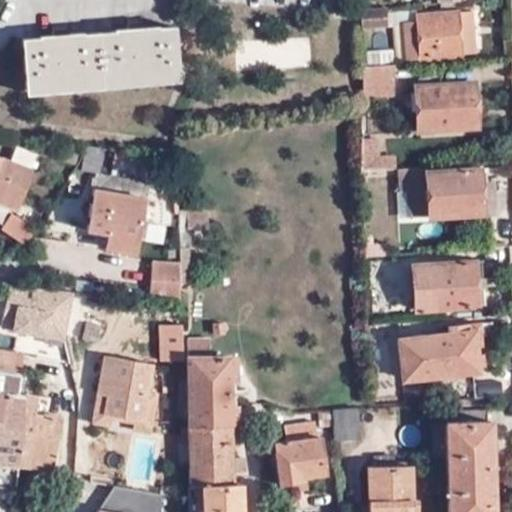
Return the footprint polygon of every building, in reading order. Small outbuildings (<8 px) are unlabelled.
[(389,27),(388,13),(361,14),(362,27),(389,27)] [(408,60),(475,56),(472,13),(417,16),(417,23),(406,23),(408,60)] [(27,88),(178,75),(175,26),(23,40),(27,88)] [(393,91),(392,65),(362,67),(362,92),(393,91)] [(179,81),(178,75),(27,88),(28,94),(179,81)] [(417,132),(478,130),(476,84),(416,86),(417,132)] [(182,123),(195,121),(195,112),(181,113),(182,123)] [(361,137),(361,172),(391,169),(391,156),(375,158),(375,137),(361,137)] [(0,201),(13,207),(27,166),(0,156),(0,201)] [(428,173),(427,167),(399,168),(401,192),(409,192),(410,217),(491,212),(490,185),(481,185),(480,169),(428,173)] [(114,237),(112,251),(133,254),(148,183),(97,172),(85,231),(104,235),(114,237)] [(190,180),(176,180),(176,199),(190,199),(190,180)] [(206,210),(177,211),(177,230),(193,229),(207,229),(206,210)] [(0,223),(0,229),(19,243),(31,233),(33,229),(8,211),(0,223)] [(193,229),(177,230),(178,249),(189,248),(194,247),(193,229)] [(102,248),(112,251),(114,237),(104,235),(102,248)] [(178,265),(179,283),(190,283),(189,248),(178,249),(178,265)] [(411,266),(414,311),(483,306),(482,285),(475,286),(474,262),(411,266)] [(155,283),(179,285),(179,283),(178,265),(151,263),(150,283),(155,283)] [(154,298),(179,300),(179,286),(179,285),(155,283),(154,298)] [(201,316),(202,324),(212,324),(212,316),(201,316)] [(223,323),(212,324),(211,330),(212,334),(223,334),(223,323)] [(202,324),(194,324),(186,325),(187,336),(202,335),(202,331),(202,324)] [(446,327),(447,336),(398,340),(402,379),(478,372),(474,334),(482,333),(481,324),(446,327)] [(100,332),(86,327),(81,340),(96,346),(100,332)] [(25,340),(0,335),(0,349),(23,353),(25,340)] [(170,335),(171,360),(180,360),(180,335),(170,335)] [(188,339),(191,485),(232,484),(232,472),(231,457),(231,425),(231,412),(230,385),(229,358),(208,358),(208,339),(188,339)] [(0,371),(19,375),(23,353),(0,349),(0,371)] [(237,358),(229,358),(230,385),(238,384),(237,358)] [(131,423),(149,427),(154,398),(145,396),(150,368),(104,359),(100,376),(97,376),(95,378),(94,381),(94,386),(97,390),(96,398),(106,400),(102,418),(108,419),(131,423)] [(0,489),(14,491),(17,465),(21,410),(23,395),(16,395),(19,375),(0,371),(0,489)] [(23,395),(39,397),(41,386),(24,384),(23,395)] [(21,410),(17,465),(52,469),(61,418),(47,416),(48,398),(39,397),(23,395),(21,410)] [(106,400),(96,398),(90,426),(107,429),(108,419),(102,418),(106,400)] [(332,409),(333,440),(357,438),(356,408),(332,409)] [(283,426),(284,443),(315,440),(312,413),(297,414),(297,424),(283,426)] [(490,511),(488,421),(486,421),(486,413),(448,413),(448,421),(446,421),(446,511),(490,511)] [(146,437),(149,427),(131,423),(130,434),(146,437)] [(315,440),(284,443),(274,443),(278,485),(301,483),(300,479),(325,477),(321,439),(315,440)] [(231,457),(232,472),(243,472),(243,458),(231,457)] [(410,511),(410,498),(410,468),(367,468),(368,511),(410,511)] [(232,484),(191,485),(191,511),(240,511),(240,484),(232,484)] [(410,498),(410,511),(418,511),(418,498),(410,498)]
